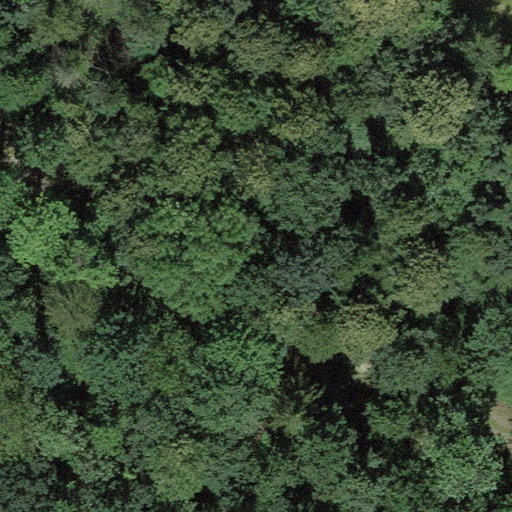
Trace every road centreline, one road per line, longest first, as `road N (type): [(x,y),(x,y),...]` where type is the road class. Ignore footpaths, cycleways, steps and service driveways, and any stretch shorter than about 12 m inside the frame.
road 1 (track): [(0,124),(241,333),(511,464)]
road 2 (track): [(241,333),(199,511)]
